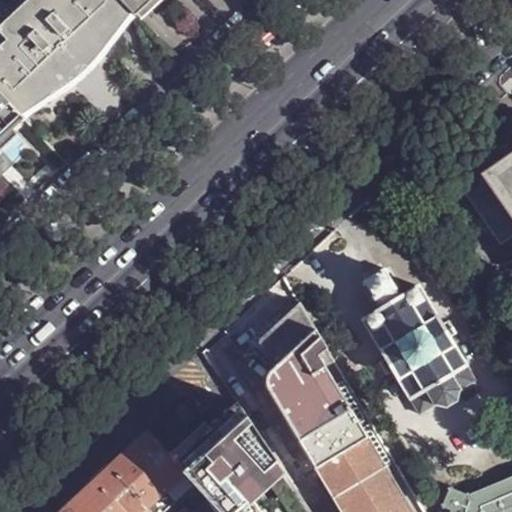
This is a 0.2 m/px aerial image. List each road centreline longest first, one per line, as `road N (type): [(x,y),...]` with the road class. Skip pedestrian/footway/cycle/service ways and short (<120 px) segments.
road 1 (residential): [(7,511),(511,41)]
road 2 (secondary): [(0,384),(409,0)]
road 3 (residential): [(288,0),(0,270)]
